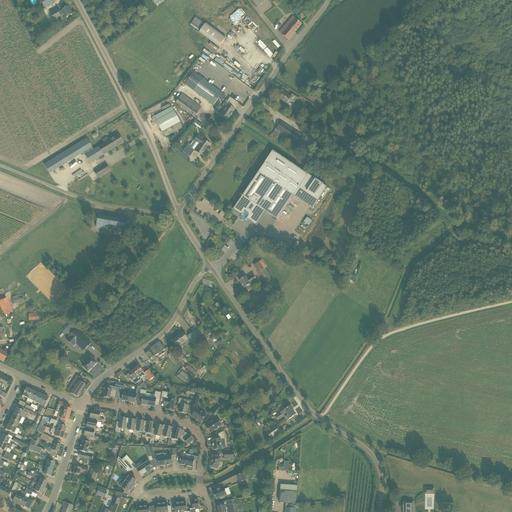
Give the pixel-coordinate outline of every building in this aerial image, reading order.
[(66,18),(73,14),(69,6),(58,12),(56,8),(50,11),(54,19),(64,14),(66,18)] [(229,19),(235,24),(245,14),(238,8),(229,19)] [(196,16),(190,23),(199,30),(204,23),(196,16)] [(279,32),(288,40),(302,24),(295,19),(293,17),(288,22),(279,32)] [(199,32),(215,44),(219,47),(226,38),(205,23),(199,32)] [(119,45),(123,51),(140,38),(135,32),(119,45)] [(203,54),(201,57),(208,62),(210,59),(203,54)] [(142,59),(130,68),(135,75),(147,65),(142,59)] [(213,105),(222,93),(194,72),(185,84),(213,105)] [(284,101),(283,101),(287,104),(289,101),(290,101),(294,103),(296,100),(284,92),(280,98),(284,101)] [(176,103),(195,117),(201,108),(182,94),(176,103)] [(221,115),(228,120),(233,112),(233,113),(235,110),(234,110),(235,109),(234,109),(238,103),(230,98),(228,101),(226,104),(225,103),(222,108),(225,110),(221,115)] [(174,112),(172,107),(154,117),(157,121),(162,132),(162,131),(165,137),(182,128),(180,122),(174,112)] [(295,144),(300,148),(299,149),(302,151),(305,146),(297,140),(301,135),(296,132),(281,122),(276,129),(291,139),(296,143),(295,144)] [(104,155),(124,143),(119,135),(109,141),(107,137),(103,140),(105,143),(99,147),(104,155)] [(198,136),(195,140),(189,148),(187,146),(185,149),(183,152),(190,157),(194,151),(195,152),(196,151),(198,153),(199,154),(202,155),(205,150),(204,150),(206,148),(207,148),(210,144),(203,139),(203,140),(198,136)] [(94,150),(87,139),(78,144),(84,152),(90,163),(104,155),(99,147),(94,150)] [(242,196),(267,212),(277,220),(293,196),(312,209),(327,188),(273,151),(242,196)] [(106,164),(94,171),(98,178),(110,170),(106,164)] [(265,212),(266,213),(267,212),(242,196),(241,195),(241,196),(242,196),(233,210),(242,215),(241,216),(242,217),(243,216),(247,219),(246,220),(247,220),(248,219),(256,225),(265,212)] [(126,229),(128,220),(98,215),(96,228),(118,231),(118,227),(126,229)] [(148,245),(124,241),(123,250),(147,254),(148,245)] [(275,285),(264,268),(266,267),(262,260),(254,265),(258,272),(258,273),(269,289),(275,285)] [(246,276),(239,281),(244,288),(250,284),(250,283),(256,279),(253,275),(247,279),(246,276)] [(23,301),(22,294),(12,297),(14,304),(23,301)] [(13,311),(6,298),(0,301),(0,307),(4,316),(13,311)] [(68,336),(70,338),(67,340),(73,346),(76,343),(83,351),(90,343),(77,330),(76,329),(68,336)] [(188,339),(183,333),(173,340),(178,347),(180,349),(182,347),(183,346),(181,344),(188,339)] [(199,341),(193,333),(188,336),(194,345),(199,341)] [(165,350),(159,342),(150,348),(151,350),(145,354),(152,364),(155,362),(156,364),(159,362),(158,360),(155,356),(158,354),(160,356),(162,355),(165,353),(163,350),(165,350)] [(173,362),(177,360),(172,352),(168,355),(173,362)] [(85,363),(82,366),(88,372),(96,363),(91,357),(88,360),(86,359),(84,361),(85,363)] [(184,368),(185,369),(184,370),(187,372),(187,373),(191,377),(194,373),(195,371),(187,364),(184,368)] [(138,366),(133,370),(140,379),(143,376),(146,376),(150,380),(154,377),(155,377),(149,370),(145,373),(138,366)] [(141,379),(140,379),(133,370),(128,374),(133,379),(132,380),(135,384),(141,379)] [(77,397),(85,385),(79,380),(81,378),(77,375),(67,390),(71,392),(71,393),(77,397)] [(0,395),(0,396),(2,392),(0,390),(0,387),(1,385),(5,387),(9,379),(2,376),(0,379),(0,395)] [(128,402),(130,394),(124,392),(125,387),(121,386),(120,393),(123,394),(122,401),(128,402)] [(26,387),(22,396),(27,398),(31,390),(26,388),(26,387)] [(103,394),(104,395),(104,397),(110,398),(110,397),(115,398),(116,391),(112,390),(106,388),(105,391),(104,391),(103,394)] [(136,395),(130,394),(128,402),(135,403),(136,397),(139,397),(141,390),(137,389),(136,395)] [(37,393),(31,390),(27,398),(33,401),(37,393)] [(141,390),(139,397),(143,398),(141,405),(148,406),(150,397),(145,397),(146,391),(141,390)] [(160,402),(164,403),(164,405),(167,406),(166,409),(173,411),(176,400),(169,399),(169,397),(167,397),(168,393),(162,391),(160,402)] [(161,393),(156,392),(155,392),(154,398),(150,397),(148,406),(155,407),(156,400),(159,401),(161,393)] [(42,395),(37,393),(33,401),(38,404),(42,395)] [(44,406),(48,398),(47,398),(42,395),(38,404),(44,406)] [(218,405),(224,398),(216,396),(215,400),(215,402),(218,405)] [(181,404),(179,412),(182,413),(183,414),(185,415),(186,414),(189,406),(186,405),(185,404),(186,400),(179,398),(178,403),(181,404)] [(59,402),(58,405),(60,406),(58,412),(62,413),(69,415),(71,409),(64,407),(63,407),(64,404),(65,404),(65,403),(59,402)] [(290,418),(296,415),(290,406),(285,410),(283,408),(279,411),(280,413),(275,416),(278,420),(283,417),(282,415),(286,412),(290,418)] [(215,416),(219,411),(221,410),(217,407),(212,413),(215,416)] [(16,408),(13,413),(22,417),(24,412),(32,416),(34,413),(25,409),(24,412),(16,408)] [(201,422),(206,414),(196,409),(192,417),(201,422)] [(89,417),(89,420),(97,422),(104,423),(105,420),(101,419),(100,417),(99,417),(100,413),(91,411),(90,417),(89,417)] [(22,417),(13,413),(11,419),(19,423),(22,424),(25,419),(22,417)] [(56,418),(68,421),(69,415),(62,413),(61,416),(57,415),(56,418)] [(124,433),(127,418),(121,417),(120,422),(117,422),(115,432),(120,432),(121,429),(125,430),(124,433)] [(133,434),(135,420),(130,419),(129,424),(126,423),(127,418),(124,433),(129,434),(130,430),(133,431),(133,434)] [(214,431),(222,426),(217,418),(209,423),(210,424),(206,426),(205,427),(210,433),(214,431)] [(8,424),(16,428),(19,423),(11,419),(8,424)] [(52,429),(64,433),(66,427),(58,424),(58,425),(57,425),(58,421),(51,419),(49,423),(53,424),(52,429)] [(87,426),(86,429),(95,431),(101,432),(102,429),(98,428),(97,426),(97,422),(89,420),(87,426)] [(142,436),(144,421),(139,420),(138,425),(135,425),(136,420),(135,420),(133,434),(138,435),(139,432),(142,432),(142,436)] [(151,438),(153,423),(147,422),(147,427),(144,426),(144,421),(142,436),(146,437),(147,438),(151,438)] [(159,439),(163,426),(157,424),(156,429),(152,428),(153,423),(151,438),(155,440),(156,436),(160,437),(159,439)] [(16,435),(14,437),(22,441),(24,438),(17,435),(19,430),(16,428),(8,424),(6,429),(5,430),(16,435)] [(169,438),(172,427),(166,426),(165,430),(162,430),(163,426),(159,439),(164,441),(165,437),(169,438)] [(181,429),(175,428),(174,433),(171,432),(172,427),(169,438),(168,441),(171,442),(172,439),(178,441),(181,429)] [(269,438),(279,432),(276,427),(266,433),(269,438)] [(51,435),(62,439),(64,433),(52,429),(51,429),(50,433),(51,433),(51,435)] [(94,435),(95,431),(86,429),(85,435),(84,435),(83,438),(98,441),(99,437),(96,437),(94,435)] [(221,439),(225,439),(224,431),(218,434),(219,439),(212,440),(213,444),(212,444),(213,446),(213,450),(222,449),(221,439)] [(188,445),(194,440),(189,434),(188,435),(187,433),(184,432),(183,436),(181,435),(180,439),(184,443),(185,442),(188,445)] [(58,452),(61,441),(53,439),(43,434),(42,434),(40,438),(50,443),(47,452),(56,455),(57,451),(58,452)] [(9,438),(3,435),(0,440),(0,441),(11,447),(12,444),(10,443),(11,440),(9,438)] [(27,454),(30,445),(22,441),(14,437),(13,441),(19,443),(18,444),(26,447),(23,453),(25,454),(27,454)] [(11,447),(0,441),(0,449),(3,451),(5,447),(7,448),(10,450),(11,447)] [(90,443),(88,442),(83,441),(82,444),(81,444),(81,447),(80,451),(82,451),(82,453),(80,452),(79,458),(93,460),(94,455),(86,454),(88,449),(89,450),(90,447),(89,446),(90,443)] [(40,455),(40,454),(42,449),(31,445),(28,451),(39,454),(40,455)] [(142,465),(148,474),(148,473),(151,471),(150,470),(153,469),(148,462),(150,461),(153,460),(151,456),(150,453),(147,454),(148,457),(140,462),(142,465)] [(159,467),(165,465),(166,466),(164,454),(164,453),(155,455),(151,456),(153,460),(158,458),(159,467)] [(164,454),(166,466),(166,465),(173,464),(171,456),(167,457),(166,454),(164,454)] [(179,464),(186,466),(188,455),(186,454),(186,457),(181,456),(179,464)] [(4,462),(1,461),(2,457),(0,456),(0,455),(0,463),(3,465),(3,464),(7,467),(8,464),(4,462)] [(186,467),(186,466),(193,467),(195,459),(190,458),(191,455),(188,455),(186,466),(186,467)] [(213,456),(210,468),(218,470),(219,466),(221,466),(222,463),(220,462),(221,458),(213,456)] [(128,473),(131,470),(124,462),(118,457),(117,461),(123,467),(128,473)] [(131,465),(126,460),(124,462),(131,470),(134,468),(131,465)] [(52,469),(54,463),(47,461),(46,464),(40,462),(39,465),(53,470),(53,469),(52,469)] [(141,476),(143,475),(144,475),(147,474),(148,474),(142,465),(140,462),(135,465),(134,463),(131,465),(134,468),(135,470),(137,469),(141,476)] [(36,468),(43,470),(42,474),(50,476),(52,470),(53,470),(39,465),(37,465),(36,468)] [(88,469),(79,466),(78,467),(75,466),(73,474),(80,475),(81,472),(87,473),(88,469)] [(35,478),(35,475),(34,474),(30,473),(28,473),(27,476),(34,478),(32,482),(44,488),(47,482),(40,479),(35,478)] [(243,473),(236,476),(239,483),(246,480),(243,473)] [(125,481),(133,487),(134,486),(133,486),(135,484),(134,483),(136,481),(129,476),(125,481)] [(133,487),(125,481),(121,487),(128,492),(130,490),(131,490),(132,488),(133,488),(133,487)] [(31,485),(35,487),(34,490),(33,490),(41,494),(44,488),(32,482),(31,485)] [(10,485),(7,484),(1,496),(7,498),(10,491),(7,490),(10,485)] [(217,491),(213,492),(216,500),(220,498),(220,499),(224,498),(223,497),(227,495),(224,488),(220,489),(220,488),(216,490),(217,491)] [(32,506),(34,502),(28,499),(27,499),(24,498),(26,494),(31,496),(32,493),(25,489),(24,492),(20,500),(18,504),(24,507),(23,508),(26,509),(27,508),(30,510),(32,506)] [(117,489),(115,495),(123,497),(124,491),(117,489)] [(18,504),(20,500),(24,492),(22,491),(19,496),(16,494),(12,501),(18,504)] [(285,511),(295,511),(296,504),(297,492),(280,491),(279,503),(286,503),(285,511)] [(192,501),(193,508),(190,509),(189,511),(195,511),(196,510),(199,509),(198,500),(192,501)] [(218,511),(234,511),(233,504),(233,500),(226,501),(227,505),(218,507),(218,511)] [(404,505),(403,505),(403,511),(413,511),(413,502),(404,502),(404,505)] [(71,510),(73,506),(66,503),(61,511),(69,511),(71,510)] [(161,504),(162,511),(171,511),(169,511),(168,511),(167,503),(161,504)]
